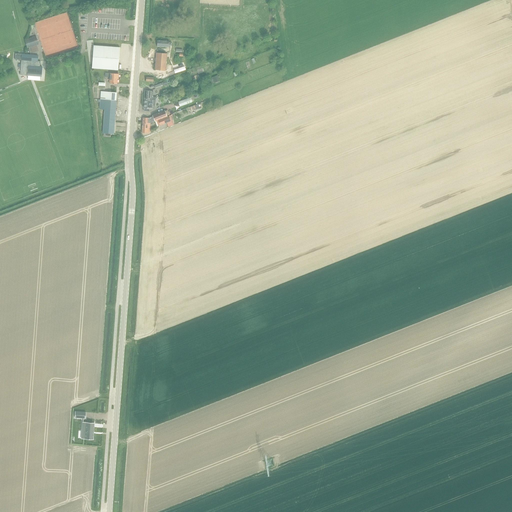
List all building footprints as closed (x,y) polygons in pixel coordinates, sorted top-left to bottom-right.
[(35,39),(29,40),(28,41),(29,44),(27,44),(28,47),(36,44),(35,39)] [(118,70),(119,47),(93,45),(92,68),(118,70)] [(166,53),(156,52),(155,69),(165,70),(166,53)] [(15,53),(15,59),(20,60),(21,60),(20,75),(27,75),(41,76),(42,67),(40,66),(40,61),(37,61),(38,55),(31,55),(24,54),(23,54),(15,53)] [(106,76),(109,77),(109,83),(116,83),(117,74),(106,73),(106,76)] [(153,82),(153,74),(146,73),(145,76),(143,76),(143,81),(153,82)] [(153,91),(145,90),(144,99),(152,100),(155,100),(155,97),(153,97),(153,91)] [(101,91),(100,99),(116,101),(116,92),(101,91)] [(177,101),(179,106),(191,102),(189,97),(177,101)] [(113,134),(116,101),(100,99),(100,102),(99,109),(104,110),(103,133),(110,134),(113,134)] [(152,100),(144,99),(143,108),(144,108),(143,111),(149,111),(154,108),(154,106),(155,106),(155,100),(152,100)] [(153,116),(148,118),(143,118),(142,122),(149,123),(150,123),(167,116),(166,116),(169,114),(167,110),(164,111),(164,110),(152,115),(153,116)] [(170,121),(168,116),(158,120),(160,125),(170,121)] [(149,131),(150,123),(149,123),(142,122),(141,133),(147,133),(147,131),(149,131)] [(93,439),(94,423),(82,422),(82,429),(82,431),(83,431),(83,438),(81,438),(93,439)]
